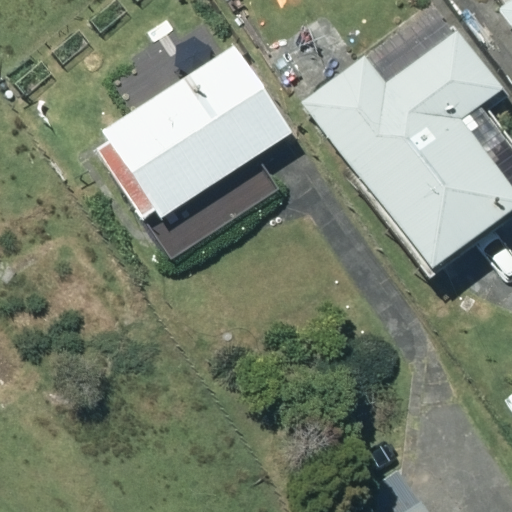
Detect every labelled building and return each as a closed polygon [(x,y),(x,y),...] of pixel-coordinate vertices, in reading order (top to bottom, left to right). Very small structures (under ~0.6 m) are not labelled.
[(511,0),(507,0),(487,16),(511,50),(511,0)] [(293,104),(412,278),(505,213),(448,127),(490,96),(446,34),(377,86),(357,59),(293,104)] [(147,225),(282,137),(224,50),(89,139),(94,145),(83,153),(129,226),(140,219),(147,225)] [(298,78),(284,54),(267,62),(281,86),(298,78)] [(7,73),(17,86),(31,75),(22,61),(7,73)]
